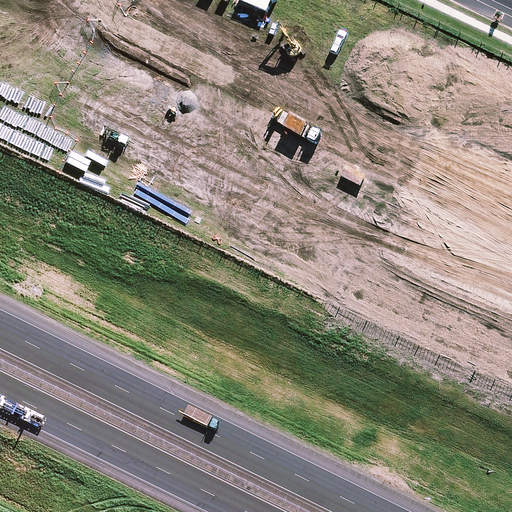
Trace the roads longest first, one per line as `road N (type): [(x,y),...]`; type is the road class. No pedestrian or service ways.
road 1 (motorway): [(0,330),(366,511)]
road 2 (motorway): [(259,511),(0,383)]
